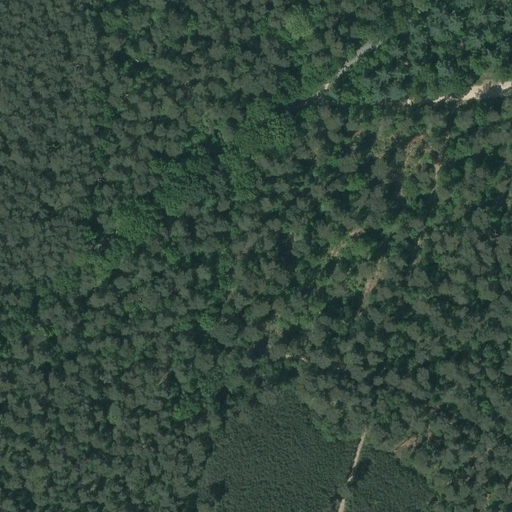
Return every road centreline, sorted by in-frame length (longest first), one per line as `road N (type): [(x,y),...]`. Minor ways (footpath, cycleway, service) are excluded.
road 1 (unclassified): [(0,329),(429,0)]
road 2 (track): [(454,98),(338,511)]
